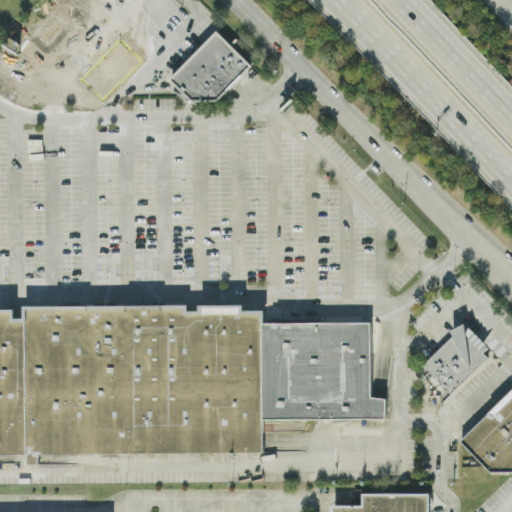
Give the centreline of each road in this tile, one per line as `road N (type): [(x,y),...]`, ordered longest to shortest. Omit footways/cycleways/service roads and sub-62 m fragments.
road 1 (secondary): [(356,128),(511,288)]
road 2 (motorway): [(356,128),(511,258)]
road 3 (secondary): [(231,0),(356,128)]
road 4 (motorway): [(417,81),(511,176)]
